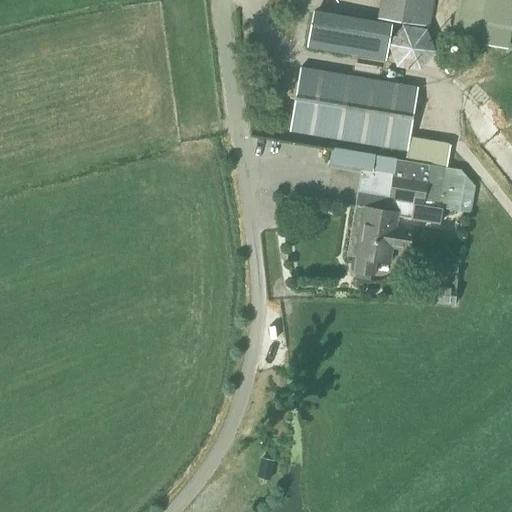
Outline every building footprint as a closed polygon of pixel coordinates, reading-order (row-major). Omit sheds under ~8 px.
[(428,26),(432,0),(380,0),(377,17),(428,26)] [(455,0),(449,38),(477,42),(484,0),(455,0)] [(306,47),(385,60),(391,23),(312,10),(306,47)] [(290,129),(319,134),(408,147),(418,87),(299,68),(290,129)] [(365,207),(359,241),(354,273),(373,276),(376,260),(389,262),(391,246),(408,249),(411,231),(394,228),(396,217),(441,224),(444,207),(458,209),(464,168),(332,147),(329,163),(393,173),(387,210),(365,207)] [(443,264),(440,304),(455,304),(459,266),(443,264)]
